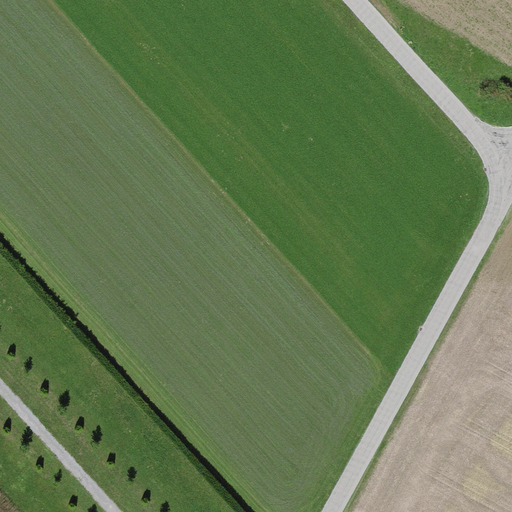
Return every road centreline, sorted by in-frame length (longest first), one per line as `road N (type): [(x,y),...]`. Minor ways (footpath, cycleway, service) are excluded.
road 1 (residential): [(331,511),(511,184)]
road 2 (residential): [(356,0),(500,156),(511,181)]
